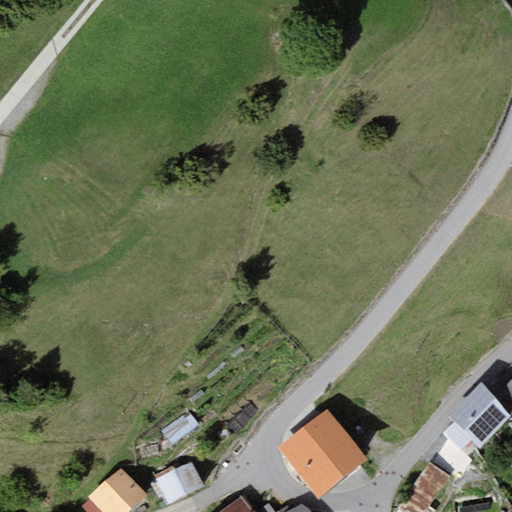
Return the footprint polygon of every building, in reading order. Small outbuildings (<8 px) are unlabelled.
[(481,395),(447,426),(475,456),(509,425),(481,395)] [(329,410),(282,444),(318,494),(365,460),(329,410)] [(162,432),(172,445),(200,426),(189,412),(162,432)] [(194,460),(155,480),(168,505),(207,485),(194,460)] [(452,479),(431,463),(398,508),(399,509),(396,511),(439,511),(440,511),(432,506),(452,479)] [(122,467),(90,496),(104,511),(129,511),(148,495),(122,467)] [(258,511),(245,493),(218,511),(258,511)] [(275,511),(269,504),(259,511),(311,511),(303,502),(293,510),(289,504),(278,511),(275,511)]
